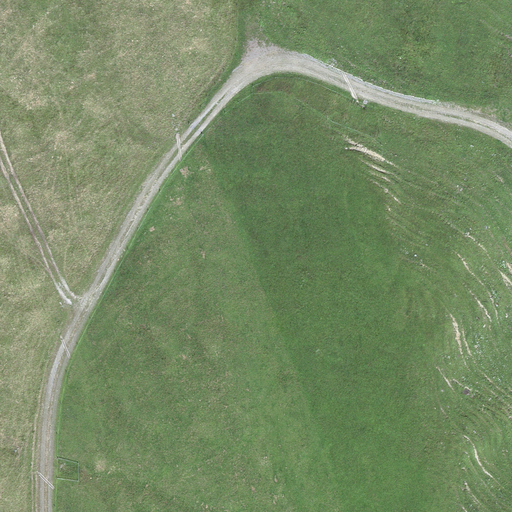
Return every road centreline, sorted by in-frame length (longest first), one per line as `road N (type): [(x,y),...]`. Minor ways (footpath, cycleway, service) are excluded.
road 1 (track): [(511,138),(299,63),(278,59),(242,71),(170,149),(71,315),(45,394),(41,511)]
road 2 (track): [(0,159),(71,315)]
